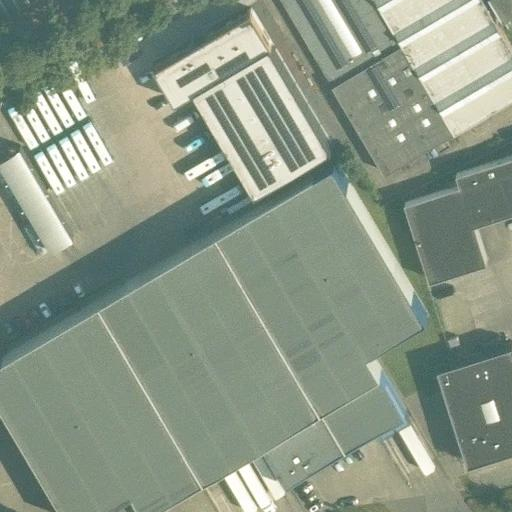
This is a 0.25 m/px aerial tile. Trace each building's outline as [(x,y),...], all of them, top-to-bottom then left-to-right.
[(0,0),(0,18),(10,13),(1,0),(0,0)] [(20,7),(16,0),(1,0),(10,13),(20,7)] [(511,45),(485,0),(282,0),(385,171),(511,96),(511,45)] [(511,0),(493,0),(503,16),(511,11),(511,0)] [(194,88),(206,108),(255,191),(332,145),(273,46),(251,8),(155,64),(175,99),(194,88)] [(125,27),(108,37),(123,64),(141,54),(125,27)] [(73,235),(20,145),(10,151),(0,156),(0,160),(1,162),(51,248),(61,242),(73,235)] [(511,151),(456,169),(460,181),(404,198),(429,278),(487,260),(475,222),(511,209),(511,151)] [(0,356),(0,394),(69,511),(90,511),(133,487),(146,508),(159,499),(198,476),(263,438),(287,480),(376,427),(405,410),(400,400),(369,348),(427,313),(368,212),(335,157),(253,206),(211,231),(0,356)] [(511,341),(451,361),(437,365),(444,388),(468,462),(511,448),(511,341)]
